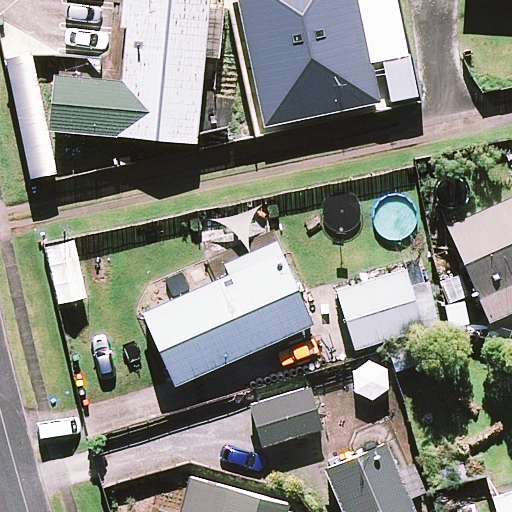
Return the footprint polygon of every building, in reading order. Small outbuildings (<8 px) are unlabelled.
[(58,78),(53,133),(199,146),(251,126),(262,5),(211,1),(210,0),(129,0),(122,84),(58,78)] [(304,0),(311,34),(357,25),(352,0),(304,0)] [(511,200),(448,229),(458,250),(436,260),(455,303),(476,294),(490,324),(511,314),(511,200)] [(312,327),(278,251),(228,273),(231,280),(147,318),(178,387),(312,327)] [(422,329),(403,270),(338,292),(357,351),(422,329)] [(323,431),(311,391),(253,408),(265,449),(323,431)] [(413,511),(386,449),(330,472),(346,511),(413,511)] [(288,511),(290,506),(191,481),(183,511),(288,511)] [(511,511),(511,493),(495,498),(498,511),(511,511)]
